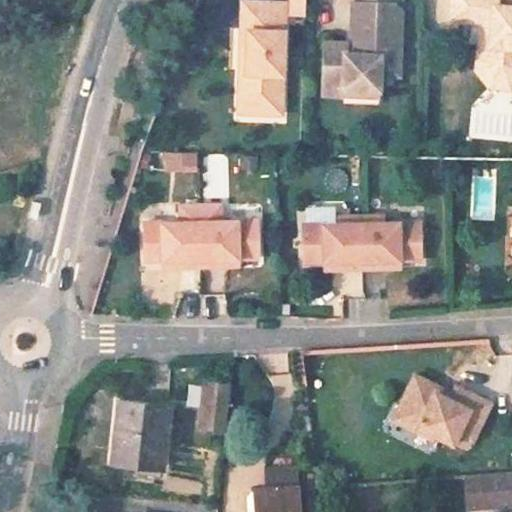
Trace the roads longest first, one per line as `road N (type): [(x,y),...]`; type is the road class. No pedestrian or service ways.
road 1 (residential): [(511,323),(66,348)]
road 2 (tertiary): [(38,300),(119,0)]
road 3 (tertiary): [(28,385),(4,511)]
